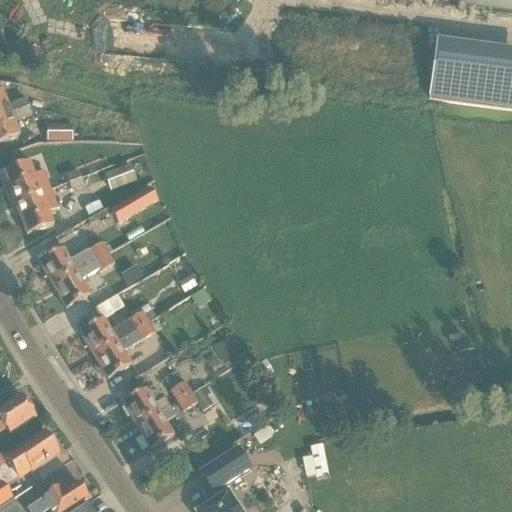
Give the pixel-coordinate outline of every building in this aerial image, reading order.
[(511,0),(421,0),(473,8),(474,7),(511,12),(511,0)] [(54,15),(69,15),(69,3),(54,3),(54,15)] [(511,64),(435,54),(428,101),(511,111),(511,64)] [(0,119),(28,109),(24,101),(11,106),(12,109),(7,111),(0,94),(0,119)] [(31,117),(28,109),(0,119),(0,145),(17,139),(11,122),(16,120),(17,123),(31,117)] [(44,142),(72,143),(73,125),(44,125),(44,142)] [(50,192),(43,174),(34,177),(29,164),(2,174),(14,206),(50,192)] [(129,168),(110,175),(116,190),(135,183),(129,168)] [(78,173),(65,178),(71,194),(84,188),(78,173)] [(150,189),(112,211),(120,225),(158,203),(150,189)] [(57,211),(50,192),(14,206),(26,237),(53,227),(48,214),(57,211)] [(95,199),(78,209),(84,220),(101,210),(95,199)] [(94,264),(107,256),(102,246),(88,254),(94,264)] [(62,251),(39,265),(52,288),(76,274),(83,270),(77,258),(69,263),(62,251)] [(100,274),(113,266),(107,256),(94,264),(100,274)] [(76,274),(52,288),(66,311),(89,298),(82,286),(87,283),(83,274),(77,277),(76,274)] [(124,275),(107,285),(114,296),(131,285),(124,275)] [(103,321),(79,335),(93,358),(148,326),(142,315),(110,334),(103,321)] [(123,355),(140,344),(154,335),(148,326),(93,358),(107,381),(130,367),(123,356),(123,355)] [(218,354),(224,373),(239,368),(232,349),(218,354)] [(312,359),(295,364),(306,405),(324,400),(312,359)] [(176,404),(201,389),(193,377),(183,383),(184,385),(170,394),(176,404)] [(182,414),(197,406),(192,398),(202,391),(201,389),(176,404),(182,414)] [(121,405),(135,429),(169,409),(164,401),(154,407),(145,392),(121,405)] [(20,397),(0,410),(0,433),(5,431),(9,436),(35,419),(20,397)] [(135,429),(149,452),(173,438),(165,424),(174,418),(169,409),(135,429)] [(17,476),(28,469),(31,474),(59,455),(57,452),(57,449),(54,444),(51,443),(44,433),(16,452),(17,453),(6,459),(17,476)] [(272,435),(258,446),(266,456),(280,445),(272,435)] [(226,493),(224,489),(251,472),(236,450),(199,474),(214,496),(215,496),(217,499),(196,511),(239,511),(227,492),(226,493)] [(307,487),(330,484),(324,450),(310,452),(312,463),(303,464),(307,487)] [(77,484),(64,493),(60,487),(41,500),(42,501),(27,511),(47,511),(49,511),(68,511),(88,500),(77,484)] [(1,485),(0,485),(0,507),(11,500),(1,485)] [(18,511),(12,502),(0,510),(0,511),(18,511)]
